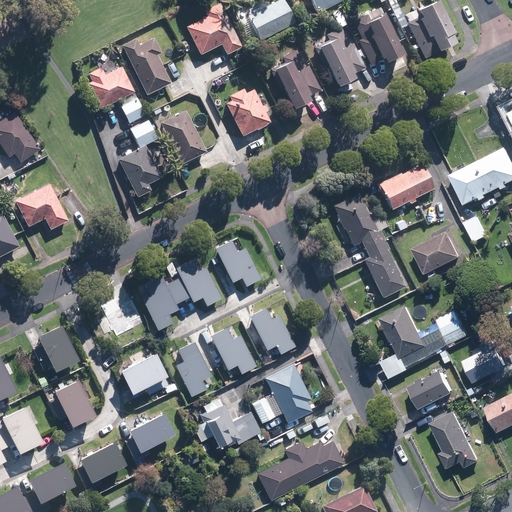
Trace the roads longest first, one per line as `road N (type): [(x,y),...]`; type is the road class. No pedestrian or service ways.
road 1 (residential): [(421,511),(257,183)]
road 2 (residential): [(257,183),(511,59)]
road 3 (residential): [(0,476),(110,418),(114,391),(64,281)]
road 4 (residential): [(64,281),(257,183)]
